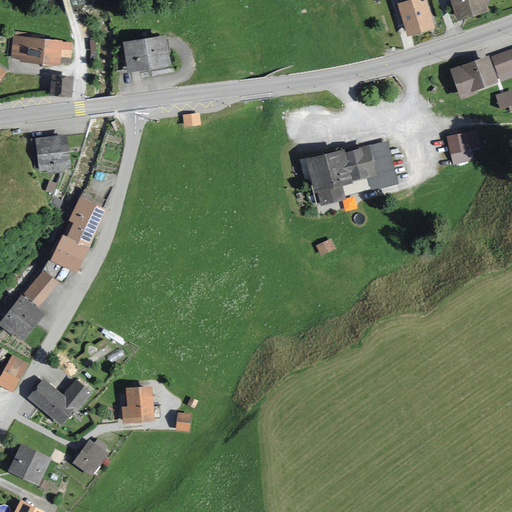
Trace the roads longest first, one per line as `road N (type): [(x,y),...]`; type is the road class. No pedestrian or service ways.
road 1 (secondary): [(136,102),(336,76),(511,24)]
road 2 (unclassified): [(0,430),(102,247),(136,102)]
road 3 (secondary): [(0,119),(136,102)]
